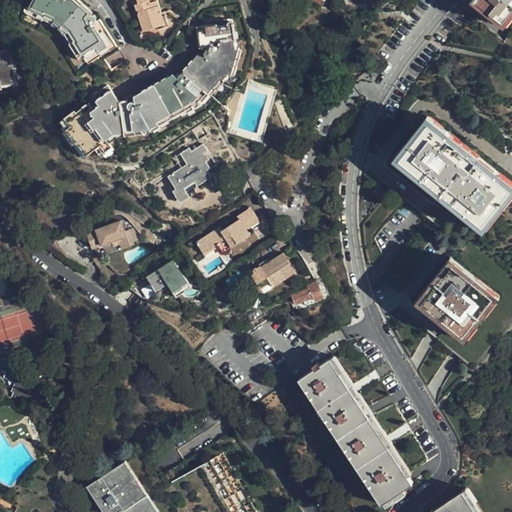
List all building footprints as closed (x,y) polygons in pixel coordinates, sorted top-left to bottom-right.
[(93,11),(79,0),(32,0),(27,11),(56,25),(69,31),(75,39),(73,41),(84,56),(87,53),(95,64),(108,55),(106,51),(117,42),(103,21),(99,24),(98,23),(99,20),(100,19),(99,17),(97,16),(91,17),(89,15),(93,11)] [(164,24),(157,0),(150,0),(149,0),(138,0),(140,4),(135,5),(144,31),(164,24)] [(511,0),(477,0),(511,27),(511,0)] [(157,122),(185,105),(194,97),(200,102),(220,79),(223,80),(229,73),(232,74),(259,43),(257,40),(255,32),(251,32),(250,17),(236,20),(235,17),(215,20),(216,25),(195,29),(198,48),(206,49),(207,49),(204,52),(203,53),(203,56),(204,58),(195,57),(181,71),(180,72),(177,73),(175,75),(175,78),(172,74),(136,94),(139,103),(138,102),(136,101),(133,100),(130,103),(129,101),(120,103),(109,83),(87,96),(90,102),(76,111),(75,109),(68,113),(69,115),(68,120),(72,127),(68,129),(76,143),(80,141),(88,154),(96,148),(100,155),(104,155),(112,149),(106,139),(115,134),(116,134),(118,135),(119,137),(143,131),(142,129),(149,127),(150,129),(159,125),(157,122)] [(0,88),(15,86),(9,50),(0,51),(0,88)] [(511,218),(511,179),(431,116),(412,144),(396,164),(452,204),(497,237),(511,218)] [(216,164),(204,144),(191,151),(189,148),(179,154),(186,165),(168,177),(175,189),(173,191),(181,203),(190,197),(187,192),(211,177),(207,171),(216,164)] [(237,220),(245,230),(257,221),(248,208),(236,216),(237,220)] [(248,235),(245,230),(237,220),(233,222),(222,230),(216,235),(213,231),(196,243),(203,254),(217,244),(223,253),(248,235)] [(110,245),(110,246),(121,243),(123,250),(133,247),(128,230),(123,231),(121,222),(85,232),(90,250),(110,245)] [(283,252),(268,262),(260,267),(259,266),(251,272),(262,288),(271,281),(273,285),(295,269),(283,252)] [(508,305),(492,291),(484,277),(462,263),(455,258),(448,266),(418,297),(425,301),(425,308),(448,325),(457,332),(475,344),(508,305)] [(173,259),(157,271),(164,281),(166,284),(177,299),(194,287),(173,259)] [(260,267),(268,262),(267,259),(259,265),(259,266),(260,267)] [(157,271),(147,278),(156,293),(167,287),(166,284),(164,281),(157,271)] [(323,297),(316,281),(307,285),(309,288),(293,294),(295,300),(297,304),(313,297),(315,300),(323,297)] [(291,292),(283,296),(286,304),(295,300),(293,294),(291,292)] [(12,393),(10,400),(23,407),(33,382),(20,377),(23,370),(10,364),(13,356),(1,352),(0,353),(0,368),(7,372),(4,378),(15,383),(10,391),(12,393)] [(422,485),(336,362),(298,381),(301,383),(387,505),(422,485)] [(259,511),(223,451),(170,483),(187,511),(259,511)] [(159,511),(126,461),(86,487),(101,511),(159,511)] [(495,511),(475,481),(462,489),(477,511),(495,511)] [(477,511),(462,489),(433,509),(435,511),(477,511)]
